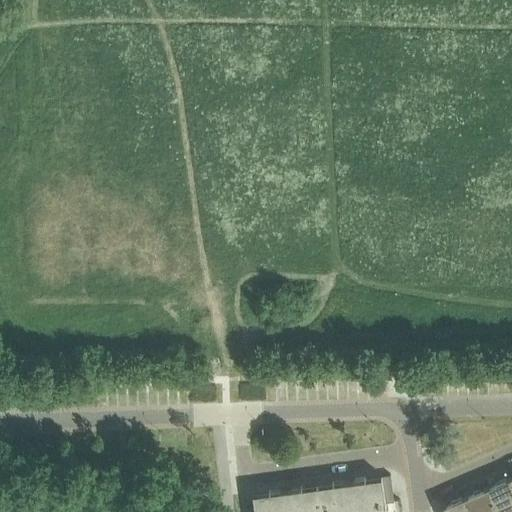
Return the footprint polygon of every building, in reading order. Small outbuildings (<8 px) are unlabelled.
[(381,474),(253,492),(256,511),(386,511),(381,475),(381,474)] [(390,474),(381,475),(386,511),(395,511),(394,500),(390,474)] [(487,487),(498,511),(511,505),(511,483),(509,477),(487,487)] [(465,496),(471,511),(496,511),(498,511),(487,487),(465,496)] [(443,505),(445,511),(471,511),(465,496),(443,505)]
